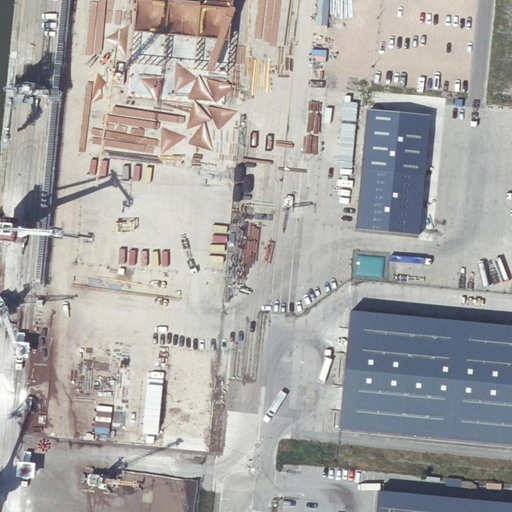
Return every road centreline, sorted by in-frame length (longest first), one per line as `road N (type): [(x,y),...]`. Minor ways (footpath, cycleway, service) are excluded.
road 1 (unclassified): [(307,0),(287,112),(274,511)]
road 2 (unknown): [(434,127),(287,112)]
